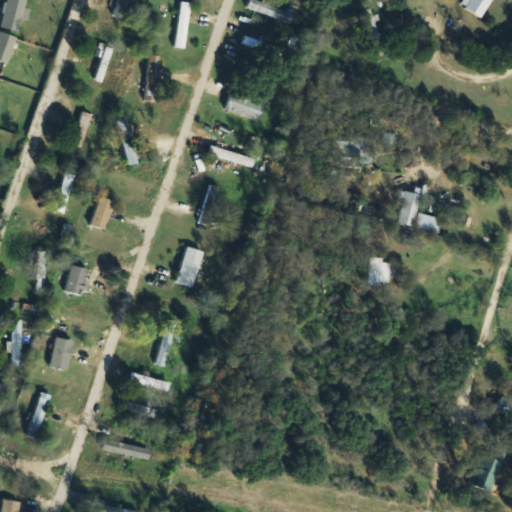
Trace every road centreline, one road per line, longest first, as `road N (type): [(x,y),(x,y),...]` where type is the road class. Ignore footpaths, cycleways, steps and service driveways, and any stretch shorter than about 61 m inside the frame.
road 1 (residential): [(233,0),(57,511)]
road 2 (residential): [(85,0),(0,231)]
road 3 (residential): [(511,240),(459,411)]
